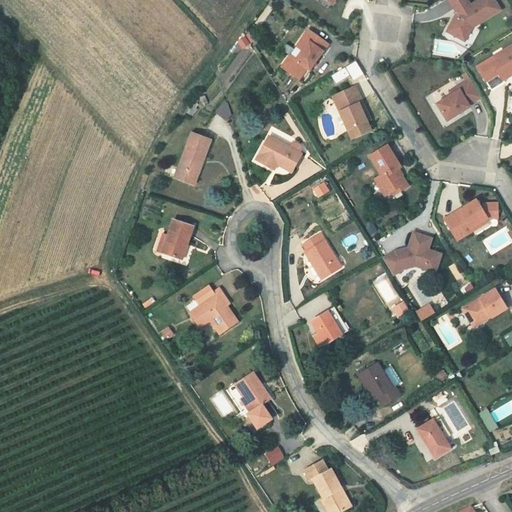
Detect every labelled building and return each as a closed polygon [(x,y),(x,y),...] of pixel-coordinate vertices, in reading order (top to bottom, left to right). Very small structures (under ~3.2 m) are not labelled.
[(310,0),(311,0),(327,13),(336,1),(334,0),(310,0)] [(472,0),(467,4),(464,0),(446,0),(456,16),(453,17),(451,16),(443,30),(458,38),(465,25),(468,26),(497,8),(491,0),(472,0)] [(465,25),(458,38),(461,39),(468,26),(465,25)] [(325,42),(305,28),(293,45),(299,49),(292,58),(287,54),(278,66),(296,78),(303,67),(306,69),(325,42)] [(491,55),(474,66),(484,81),(496,73),(499,77),(507,72),(509,73),(511,76),(511,41),(500,49),(502,52),(493,58),(491,55)] [(455,86),(457,89),(435,103),(445,120),(467,106),(466,104),(479,96),(468,78),(455,86)] [(362,109),(350,84),(332,92),(340,108),(335,110),(348,136),(367,127),(362,118),(359,110),(362,109)] [(340,108),(332,92),(328,95),(335,110),(340,108)] [(185,127),(167,175),(188,183),(192,172),(186,169),(192,151),(199,153),(205,134),(185,127)] [(271,157),(285,167),(296,150),(293,148),(296,143),(289,138),(285,143),(264,129),(250,153),(266,163),(271,157)] [(384,144),(366,155),(378,174),(371,178),(381,194),(388,190),(395,186),(397,189),(404,184),(394,167),(397,166),(384,144)] [(192,172),(199,153),(192,151),(186,169),(192,172)] [(320,180),(314,183),(319,192),(325,188),(320,180)] [(470,200),(438,219),(451,240),(467,231),(465,229),(480,220),(491,219),(490,204),(478,204),(474,207),(470,200)] [(178,240),(182,242),(188,222),(166,216),(156,250),(174,256),(178,240)] [(465,229),(467,231),(481,222),(480,220),(465,229)] [(318,228),(301,238),(304,244),(301,246),(306,255),(310,253),(321,271),(337,261),(318,228)] [(393,252),(381,260),(391,276),(401,270),(413,266),(422,270),(424,266),(434,270),(439,257),(426,252),(430,240),(412,234),(405,253),(399,254),(398,251),(393,252)] [(192,296),(195,301),(186,308),(195,321),(204,315),(215,332),(235,319),(216,289),(209,277),(189,290),(192,296)] [(503,306),(491,286),(458,306),(467,320),(476,315),(479,320),(487,315),(487,316),(503,306)] [(186,308),(195,301),(192,296),(183,302),(186,308)] [(327,307),(309,317),(323,339),(340,328),(327,307)] [(476,315),(467,320),(470,325),(479,320),(476,315)] [(372,361),(356,372),(371,398),(378,394),(383,402),(398,393),(392,384),(388,387),(372,361)] [(258,383),(262,380),(254,366),(234,378),(253,406),(249,410),(255,421),(270,411),(264,399),(267,397),(258,383)] [(431,417),(413,428),(430,456),(448,444),(431,417)] [(495,450),(492,446),(484,451),(486,455),(495,450)] [(271,465),(284,458),(278,447),(265,455),(271,465)] [(313,475),(323,495),(331,511),(334,511),(350,504),(329,466),(325,468),(320,458),(303,467),(307,477),(313,475)] [(492,460),(483,463),(485,468),(494,464),(492,460)] [(324,511),(331,511),(323,495),(318,499),(324,511)]
